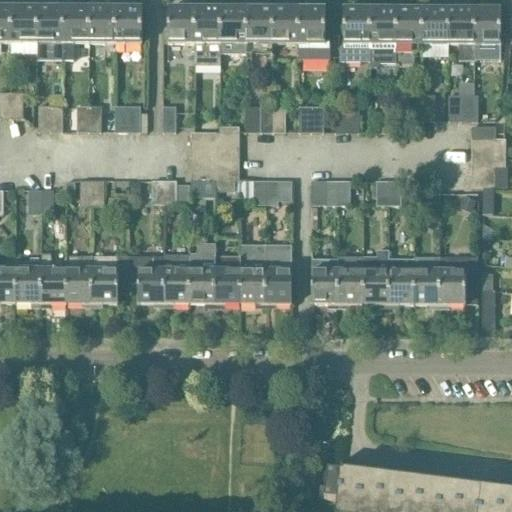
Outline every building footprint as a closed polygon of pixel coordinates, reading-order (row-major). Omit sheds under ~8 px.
[(0,46),(12,46),(13,10),(0,9),(0,46)] [(39,10),(13,10),(12,46),(38,46),(39,46),(39,10)] [(64,46),(65,10),(39,10),(39,46),(38,46),(38,63),(64,63),(64,46)] [(90,46),(91,10),(65,10),(64,46),(64,63),(74,63),(74,46),(90,46)] [(91,10),(90,46),(116,46),(117,10),(91,10)] [(143,10),(117,10),(116,46),(143,46),(143,10)] [(196,48),(197,11),(170,11),(170,48),(196,48)] [(222,48),(223,11),(197,11),(196,48),(196,67),(222,67),(222,48)] [(223,11),(222,48),(249,48),(249,12),(223,11)] [(372,61),(372,12),(345,11),(345,45),(340,45),(340,61),(372,61)] [(274,58),(275,48),(275,12),(249,12),(249,48),(249,58),(274,58)] [(275,12),(275,48),(301,48),(301,12),(275,12)] [(327,44),(327,12),(301,12),(301,48),(301,61),(331,61),(331,44),(327,44)] [(397,67),(398,12),(372,12),(372,61),(372,70),(378,70),(382,67),(397,67)] [(424,49),(424,12),(398,12),(397,67),(397,69),(414,69),(414,55),(424,55),(424,49)] [(450,49),(450,12),(424,12),(424,49),(450,49)] [(476,57),(476,12),(450,12),(450,49),(460,49),(460,63),(476,63),(476,57)] [(476,12),(476,57),(503,56),(503,48),(503,12),(476,12)] [(0,121),(12,122),(12,95),(0,95),(0,121)] [(12,95),(12,122),(24,122),(24,95),(12,95)] [(411,126),(424,126),(424,99),(411,99),(411,126)] [(436,99),(424,99),(424,126),(436,126),(436,99)] [(450,126),(465,126),(464,100),(450,100),(450,126)] [(465,126),(473,126),(479,126),(480,100),(464,100),(465,126)] [(39,135),(52,135),(51,109),(39,109),(39,135)] [(64,109),(51,109),(52,135),(64,135),(64,109)] [(77,135),(90,135),(89,109),(77,109),(77,135)] [(90,109),(89,109),(90,135),(101,135),(102,109),(90,109)] [(116,135),(129,135),(128,109),(116,109),(116,135)] [(141,109),(128,109),(129,135),(141,135),(141,109)] [(178,111),(165,111),(165,137),(178,137),(178,111)] [(249,111),(249,137),(257,137),(257,111),(249,111)] [(263,137),(275,137),(275,111),(263,111),(263,137)] [(287,111),(275,111),(275,137),(287,137),(287,111)] [(301,137),(313,137),(313,111),(301,111),(301,137)] [(325,111),(313,111),(313,137),(325,137),(325,111)] [(335,137),(348,137),(347,111),(335,111),(335,137)] [(360,111),(347,111),(348,137),(360,138),(360,111)] [(384,111),(384,138),(397,138),(397,111),(384,111)] [(473,131),(473,143),(497,143),(497,131),(473,131)] [(216,148),(217,137),(193,137),(193,148),(216,148)] [(222,137),(217,137),(216,148),(241,148),(241,137),(222,137)] [(507,143),(497,143),(473,143),(473,154),(507,155),(507,143)] [(216,160),(216,148),(193,148),(193,160),(216,160)] [(241,160),(241,148),(216,148),(216,160),(241,160)] [(473,154),(473,167),(507,167),(507,155),(473,154)] [(216,160),(193,160),(193,172),(216,172),(216,160)] [(241,160),(216,160),(216,172),(241,172),(241,160)] [(507,171),(507,167),(473,167),(473,179),(497,179),(497,171),(507,171)] [(193,172),(193,185),(216,185),(216,172),(193,172)] [(241,172),(216,172),(216,185),(241,184),(241,172)] [(497,191),(497,179),(473,179),(473,191),(484,191),(497,191)] [(80,209),(92,209),(92,184),(80,184),(80,209)] [(105,185),(92,184),(92,209),(105,209),(105,185)] [(153,208),(166,208),(166,184),(153,184),(153,208)] [(178,184),(166,184),(166,208),(178,208),(178,184)] [(255,209),(267,209),(267,185),(255,185),(255,209)] [(280,185),(267,185),(267,209),(280,209),(280,206),(293,206),(293,185),(280,185)] [(327,210),(339,210),(339,186),(313,185),(313,209),(327,210)] [(352,185),(339,186),(339,210),(352,209),(352,185)] [(378,210),(390,210),(390,185),(378,186),(378,210)] [(402,186),(390,185),(390,210),(402,210),(402,186)] [(141,186),(131,186),(131,200),(141,200),(141,186)] [(29,219),(41,219),(41,194),(29,194),(29,219)] [(54,194),(41,194),(41,219),(42,219),(54,219),(54,194)] [(441,221),(441,197),(429,197),(429,221),(441,221)] [(473,215),(478,204),(465,199),(460,210),(473,215)] [(190,309),(216,309),(216,274),(216,259),(216,246),(199,246),(196,256),(191,256),(191,260),(191,274),(190,274),(190,309)] [(242,259),(242,274),(242,309),(267,309),(267,248),(241,248),(242,259)] [(267,309),(293,309),(293,274),(293,248),(267,248),(267,309)] [(364,259),(364,275),(364,310),(390,310),(390,275),(390,262),(390,256),(378,256),(378,259),(364,259)] [(42,307),(68,307),(68,273),(67,273),(52,273),(52,259),(42,259),(41,273),(42,273),(42,307)] [(68,307),(93,307),(93,263),(93,259),(67,259),(67,263),(67,273),(68,273),(68,307)] [(119,287),(129,287),(129,264),(129,260),(93,259),(93,263),(93,307),(118,308),(119,287)] [(216,309),(242,309),(242,274),(242,259),(216,259),(216,274),(216,309)] [(339,309),(364,310),(364,275),(364,259),(339,259),(339,262),(339,275),(339,309)] [(139,309),(165,309),(165,260),(129,260),(129,264),(129,287),(139,287),(139,309)] [(191,260),(165,260),(165,309),(190,309),(190,274),(191,274),(191,260)] [(415,262),(415,275),(415,310),(441,310),(441,275),(431,275),(431,260),(415,260),(415,262)] [(339,262),(313,261),(313,309),(339,309),(339,275),(339,262)] [(390,275),(390,310),(415,310),(415,275),(415,262),(390,262),(390,275)] [(441,264),(441,275),(441,310),(467,310),(467,309),(479,309),(479,264),(441,264)] [(17,273),(0,272),(0,306),(17,307),(17,273)] [(17,307),(42,307),(42,273),(41,273),(17,273),(17,307)] [(495,278),(484,277),(484,292),(495,293),(495,278)] [(484,295),(484,318),(496,318),(496,295),(484,295)] [(327,471),(323,502),(336,504),(335,511),(511,511),(511,495),(342,474),(343,472),(341,471),(340,473),(327,471)]
